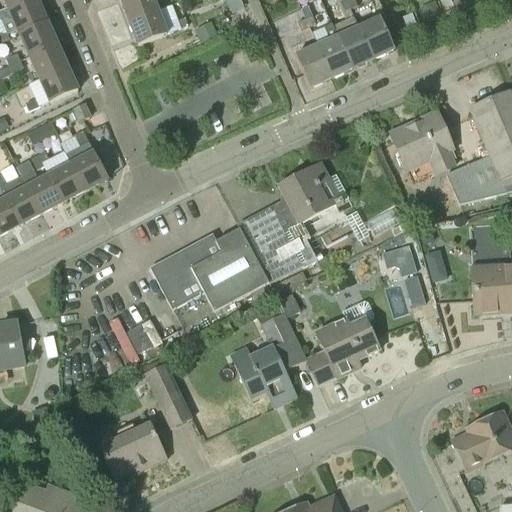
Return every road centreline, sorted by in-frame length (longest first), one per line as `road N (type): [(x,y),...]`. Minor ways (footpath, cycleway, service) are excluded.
road 1 (residential): [(148,201),(511,36)]
road 2 (residential): [(156,511),(383,413)]
road 3 (residential): [(148,201),(67,0)]
road 4 (residential): [(0,274),(148,201)]
road 5 (residential): [(383,413),(454,379),(511,364)]
